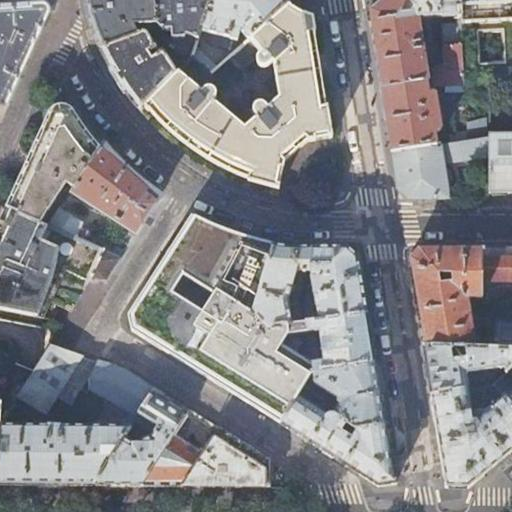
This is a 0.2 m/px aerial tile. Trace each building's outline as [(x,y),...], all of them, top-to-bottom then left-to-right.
[(0,0),(0,95),(7,99),(7,98),(43,21),(48,10),(50,4),(51,2),(50,0),(0,0)] [(141,28),(157,26),(155,0),(86,0),(102,50),(138,38),(135,27),(141,27),(141,28)] [(155,0),(157,26),(163,33),(172,32),(173,40),(190,38),(199,41),(202,33),(213,0),(155,0)] [(213,0),(202,33),(211,35),(210,42),(215,43),(217,36),(234,40),(234,32),(243,32),(250,40),(289,5),(285,1),(283,0),(213,0)] [(464,84),(462,23),(460,0),(383,0),(378,4),(370,11),(389,133),(392,152),(437,145),(435,134),(439,134),(442,130),(437,95),(433,92),(429,93),(427,82),(429,82),(420,18),(455,17),(455,24),(441,24),(442,45),(443,45),(444,65),(433,70),(433,85),(465,84),(464,84)] [(511,0),(460,0),(462,23),(464,84),(491,83),(511,82),(511,0)] [(178,72),(145,107),(173,134),(227,169),(280,188),(286,162),(285,162),(309,141),(316,140),(317,139),(328,137),(330,138),(334,137),(329,108),(327,108),(316,34),(317,34),(314,18),(299,12),(289,5),(250,40),(263,53),(259,57),(258,59),(257,60),(257,63),(259,67),(260,67),(262,68),(265,68),(268,68),(274,63),(280,99),(269,108),(264,103),(261,103),(259,103),(258,104),(256,105),(254,107),(254,109),(254,111),(254,112),(256,115),(258,118),(246,128),(214,102),(215,101),(217,99),(217,96),(216,94),(214,91),(213,90),(209,89),(206,90),(202,93),(178,72)] [(148,34),(138,38),(102,50),(106,58),(121,83),(125,90),(132,99),(141,111),(145,107),(178,72),(165,53),(161,56),(148,34)] [(193,57),(211,75),(219,68),(197,48),(193,57)] [(64,205),(75,188),(101,148),(73,110),(68,107),(62,106),(58,107),(53,109),(50,114),(7,208),(50,227),(64,205)] [(511,136),(490,137),(490,150),(489,196),(511,195),(511,136)] [(459,155),(490,150),(490,137),(451,143),(453,150),(458,149),(459,155)] [(101,148),(75,188),(137,234),(161,196),(103,144),(101,148)] [(437,145),(392,152),(398,190),(409,200),(450,199),(442,144),(437,145)] [(64,205),(50,227),(89,244),(98,228),(64,205)] [(50,227),(7,208),(0,223),(0,308),(47,318),(55,304),(74,274),(88,282),(90,283),(91,281),(90,280),(103,251),(89,244),(50,227)] [(306,324),(293,326),(268,330),(254,310),(274,245),(256,240),(243,237),(235,234),(230,232),(211,225),(194,216),(193,216),(147,287),(129,316),(132,331),(193,369),(281,424),(304,389),(313,374),(314,374),(316,374),(314,364),(312,364),(283,347),(288,337),(308,333),(309,333),(308,324),(306,324)] [(287,247),(274,245),(254,310),(268,330),(293,326),(289,301),(293,289),(296,290),(299,279),(295,278),(297,273),(307,276),(308,271),(311,271),(312,248),(294,248),(287,247)] [(348,248),(312,248),(311,271),(314,290),(310,291),(311,299),(315,298),(319,322),(369,315),(361,269),(360,258),(348,248)] [(482,298),(482,286),(482,248),(436,248),(419,248),(410,259),(424,346),(475,348),(467,299),(482,298)] [(511,248),(482,248),(482,286),(498,286),(511,285),(511,248)] [(104,249),(103,251),(90,280),(91,281),(92,282),(100,281),(102,281),(107,281),(121,258),(104,249)] [(511,296),(511,285),(498,286),(498,296),(511,296)] [(377,364),(369,315),(319,322),(308,324),(309,333),(322,330),(327,362),(314,364),(316,374),(377,364)] [(511,319),(497,319),(495,349),(511,349),(511,319)] [(53,345),(53,346),(0,427),(0,484),(40,485),(95,486),(112,457),(101,457),(101,449),(118,448),(124,438),(135,422),(157,389),(127,371),(98,361),(83,356),(80,354),(53,345)] [(475,348),(424,346),(432,396),(470,390),(467,374),(501,369),(505,376),(511,368),(511,349),(495,349),(475,348)] [(387,425),(377,364),(316,374),(314,374),(315,385),(343,403),(342,404),(342,405),(342,406),(343,408),(344,409),(338,419),(349,425),(357,430),(387,425)] [(310,393),(315,385),(314,374),(313,374),(304,389),(310,393)] [(511,389),(503,378),(494,385),(511,406),(511,389)] [(511,451),(511,406),(494,385),(470,390),(432,396),(447,487),(453,487),(469,487),(485,473),(511,451)] [(157,389),(135,422),(156,434),(153,439),(152,439),(150,439),(149,439),(147,439),(146,439),(144,440),(144,441),(143,441),(133,443),(124,438),(118,448),(112,457),(95,486),(120,486),(142,486),(173,439),(191,411),(157,389)] [(304,403),(310,393),(304,389),(281,424),(379,486),(386,485),(396,483),(387,425),(357,430),(353,439),(344,434),(349,425),(338,419),(335,417),(333,418),(332,419),(331,420),(304,403)] [(202,457),(182,487),(228,487),(270,488),(270,461),(219,429),(202,457)] [(202,457),(173,439),(142,486),(165,487),(182,487),(202,457)]
